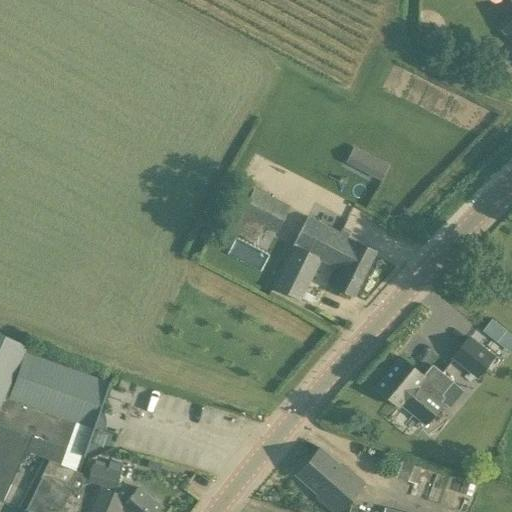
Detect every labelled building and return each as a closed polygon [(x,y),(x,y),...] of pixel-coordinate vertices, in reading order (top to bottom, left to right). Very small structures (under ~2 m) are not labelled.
[(379,183),(389,160),(352,145),(343,168),(379,183)] [(254,243),(262,226),(276,233),(290,206),(252,187),(232,231),(254,243)] [(353,296),(374,251),(348,238),(307,216),(271,285),(299,301),(320,260),(333,267),(326,282),(353,296)] [(25,450),(48,459),(60,464),(75,421),(92,428),(108,382),(25,352),(9,395),(5,394),(27,345),(0,333),(0,501),(2,502),(25,450)] [(468,339),(453,357),(476,376),(492,358),(468,339)] [(398,408),(400,405),(425,425),(443,403),(440,401),(443,397),(439,394),(450,381),(431,364),(422,375),(400,356),(374,388),(398,408)] [(465,454),(480,415),(459,407),(444,446),(465,454)] [(331,511),(338,511),(363,483),(343,465),(341,467),(319,448),(295,475),(317,495),(315,497),(331,511)] [(48,459),(24,509),(23,511),(61,511),(77,511),(87,475),(60,464),(48,459)] [(125,511),(156,511),(161,507),(137,488),(129,499),(114,493),(120,472),(122,465),(105,461),(103,468),(92,464),(87,484),(98,486),(94,496),(104,500),(102,503),(121,511),(121,509),(125,511)] [(406,483),(407,480),(412,468),(413,465),(401,461),(401,464),(395,479),(406,483)] [(88,511),(120,511),(121,511),(102,503),(104,500),(94,496),(88,511)]
